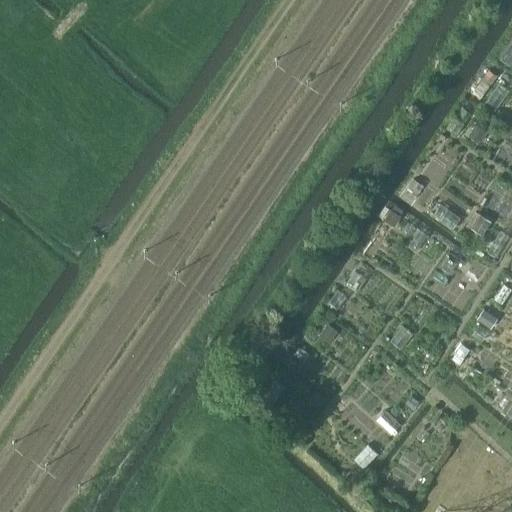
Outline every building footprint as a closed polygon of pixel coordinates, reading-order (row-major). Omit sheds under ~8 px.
[(479,215),(471,227),(482,234),(490,222),(479,215)] [(473,259),(466,271),(480,280),(488,269),(473,259)] [(483,310),(477,319),(490,328),(496,318),(483,310)] [(327,323),(321,331),(332,338),(337,331),(327,323)] [(413,355),(408,361),(418,369),(423,364),(413,355)]
